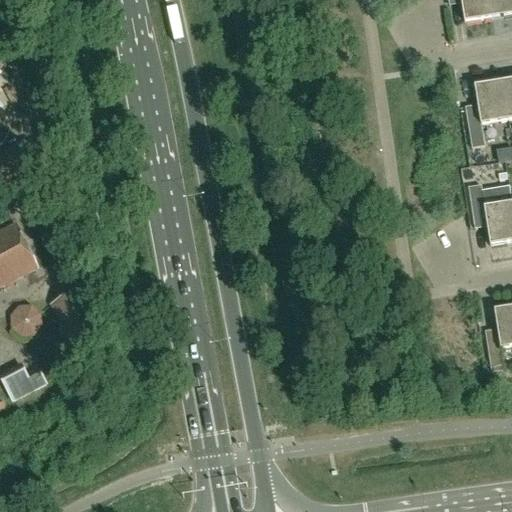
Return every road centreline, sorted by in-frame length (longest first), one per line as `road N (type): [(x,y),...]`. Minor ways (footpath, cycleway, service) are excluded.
road 1 (primary): [(269,511),(169,0)]
road 2 (primary): [(128,0),(221,511)]
